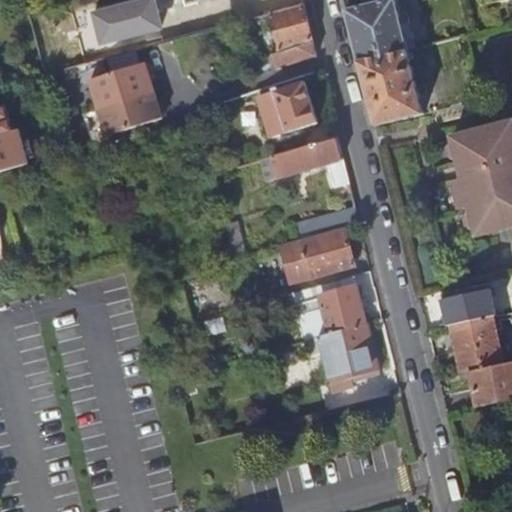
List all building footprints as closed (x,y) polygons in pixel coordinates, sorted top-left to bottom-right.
[(345,0),(361,65),(410,52),(397,1),(377,6),(374,0),(345,0)] [(279,69),(319,57),(306,6),(272,15),(284,54),(260,61),(264,73),(278,68),(279,69)] [(378,128),(414,119),(414,118),(427,115),(421,92),(428,91),(419,52),(411,54),(410,52),(361,65),(378,128)] [(90,77),(109,135),(169,116),(150,58),(90,77)] [(282,115),(286,130),(317,123),(308,85),(261,96),(267,119),(282,115)] [(15,133),(6,107),(0,108),(0,174),(32,164),(22,132),(15,133)] [(271,134),(286,130),(282,115),(267,119),(271,134)] [(207,146),(201,124),(177,132),(184,153),(207,146)] [(511,125),(455,139),(462,167),(467,166),(468,173),(470,179),(457,182),(461,199),(465,198),(468,210),(473,209),(480,237),(511,228),(511,125)] [(350,184),(339,139),(262,161),(269,182),(296,175),(296,176),(324,168),(323,167),(329,165),(336,188),(350,184)] [(346,228),(361,224),(356,208),(316,219),(320,236),(346,228)] [(235,259),(243,256),(235,225),(227,227),(235,259)] [(357,267),(346,228),(320,236),(283,246),(293,285),(357,267)] [(330,336),(368,325),(355,278),(291,295),(298,318),(322,310),(330,336)] [(451,327),(454,326),(496,318),(498,317),(491,286),(461,293),(462,298),(446,301),(451,327)] [(157,300),(165,330),(175,327),(195,322),(187,291),(157,300)] [(473,374),(506,367),(496,318),(454,326),(465,375),(473,374)] [(370,324),(368,325),(330,336),(308,342),(313,358),(325,355),(336,394),(359,388),(356,380),(383,373),(370,324)] [(181,348),(175,327),(165,330),(171,351),(181,348)] [(482,409),(511,402),(511,365),(506,367),(473,374),(482,409)]
